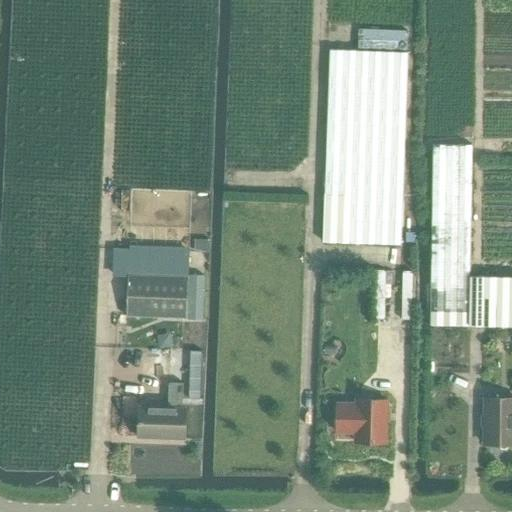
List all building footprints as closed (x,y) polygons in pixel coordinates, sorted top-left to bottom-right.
[(407,53),(330,51),(324,197),(349,198),(348,243),(400,245),(407,53)] [(430,229),(470,229),(471,145),(432,145),(430,229)] [(322,242),(348,243),(349,198),(324,197),(322,242)] [(470,229),(430,229),(430,325),(511,326),(511,277),(469,277),(470,229)] [(127,316),(149,317),(187,318),(188,278),(128,276),(127,316)] [(189,277),(187,321),(202,322),(204,277),(189,277)] [(190,351),(189,399),(201,399),(202,351),(190,351)] [(182,408),(183,383),(168,383),(168,408),(139,407),(138,437),(184,439),(186,409),(182,408)] [(484,444),(511,444),(511,398),(485,398),(484,444)] [(386,399),(356,400),(356,405),(337,405),(337,425),(356,425),(356,442),(386,442),(386,399)]
